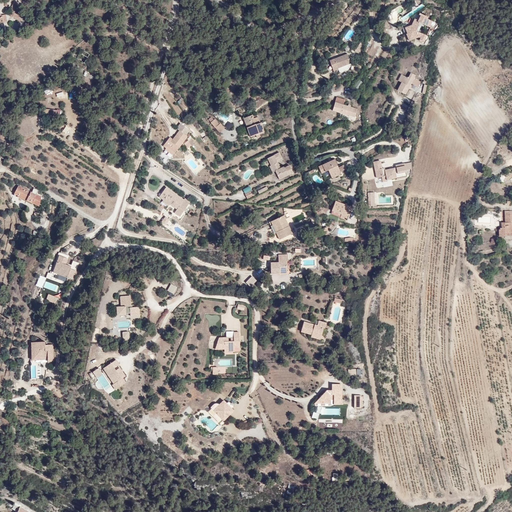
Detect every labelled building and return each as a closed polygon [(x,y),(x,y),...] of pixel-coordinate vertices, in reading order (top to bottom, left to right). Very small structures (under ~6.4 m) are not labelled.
[(12,11),(11,16),(18,18),(22,4),(13,1),(10,10),(12,11)] [(0,16),(7,21),(10,18),(0,4),(0,16)] [(419,41),(428,45),(438,23),(428,19),(429,17),(420,13),(417,19),(415,18),(411,25),(405,27),(407,33),(406,34),(409,41),(420,37),(419,41)] [(92,55),(84,49),(70,74),(82,76),(92,55)] [(347,53),(329,60),(334,73),(339,71),(338,69),(352,63),(350,58),(349,58),(347,53)] [(419,86),(421,82),(414,78),(416,75),(412,72),(409,78),(401,74),(399,80),(402,82),(397,90),(406,94),(412,82),(419,86)] [(345,99),(337,97),(333,111),(355,118),(358,109),(344,105),(345,99)] [(261,117),(245,122),(251,141),(267,136),(261,117)] [(218,134),(224,129),(211,118),(207,121),(218,134)] [(173,161),(189,136),(193,131),(177,121),(160,148),(173,161)] [(294,173),(290,165),(285,159),(280,151),(266,159),(278,181),(294,173)] [(327,180),(344,176),(337,158),(318,167),(327,180)] [(398,174),(413,171),(413,162),(386,169),(383,160),(374,162),(377,180),(382,179),(383,183),(398,180),(398,174)] [(48,193),(22,183),(21,193),(42,206),(48,193)] [(191,203),(168,187),(158,201),(180,219),(191,203)] [(355,208),(339,200),(333,211),(347,222),(355,208)] [(511,212),(502,211),(501,239),(511,238),(511,212)] [(291,232),(287,214),(272,222),(280,234),(283,235),(291,232)] [(165,226),(169,220),(165,216),(160,222),(165,226)] [(305,227),(303,221),(294,224),(295,230),(305,227)] [(79,278),(81,270),(72,257),(63,254),(57,271),(79,278)] [(292,275),(290,254),(281,255),(281,262),(273,262),(274,275),(292,275)] [(43,287),(45,277),(38,276),(36,286),(43,287)] [(245,282),(250,287),(256,281),(252,276),(245,282)] [(178,288),(172,284),(165,291),(172,296),(178,288)] [(47,294),(45,300),(57,304),(59,297),(47,294)] [(135,295),(123,296),(116,304),(115,321),(142,319),(142,308),(136,308),(135,295)] [(324,340),(329,322),(307,320),(301,332),(324,340)] [(239,333),(233,333),(218,339),(213,350),(222,356),(240,355),(239,333)] [(50,341),(35,341),(36,361),(59,362),(57,343),(50,343),(50,341)] [(131,378),(120,358),(98,371),(113,392),(131,378)] [(344,409),(343,385),(332,385),(329,390),(314,404),(320,410),(344,409)] [(353,395),(353,407),(362,407),(362,395),(353,395)] [(226,422),(235,409),(223,399),(213,411),(226,422)]
